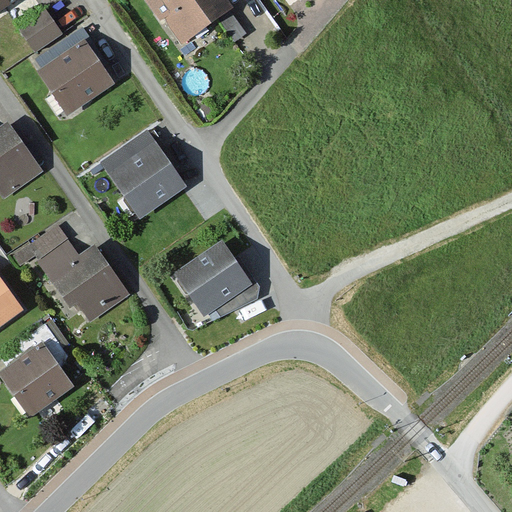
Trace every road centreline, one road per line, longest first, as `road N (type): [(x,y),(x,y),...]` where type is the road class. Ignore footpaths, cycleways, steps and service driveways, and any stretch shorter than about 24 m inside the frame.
road 1 (residential): [(305,345),(302,313),(96,0)]
road 2 (residential): [(194,387),(160,314),(0,86)]
road 3 (residential): [(491,511),(419,430),(327,351),(305,345)]
road 4 (track): [(302,313),(378,259),(511,200)]
road 5 (residential): [(194,387),(126,433),(48,511)]
